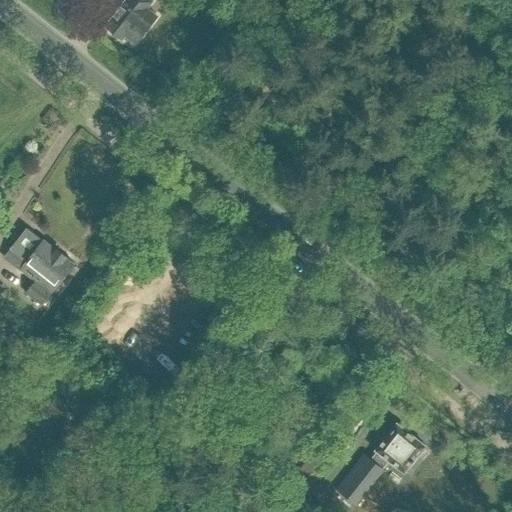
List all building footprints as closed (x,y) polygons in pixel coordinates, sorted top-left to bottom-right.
[(136,44),(157,15),(148,8),(153,0),(126,0),(106,28),(122,40),(125,35),(136,44)] [(27,290),(29,291),(27,293),(40,304),(73,263),(26,226),(9,248),(21,257),(15,265),(34,280),(27,290)] [(396,423),(375,450),(384,458),(403,473),(425,446),(396,423)] [(319,440),(302,464),(320,477),(337,453),(319,440)] [(355,504),(383,469),(363,453),(335,488),(355,504)]
